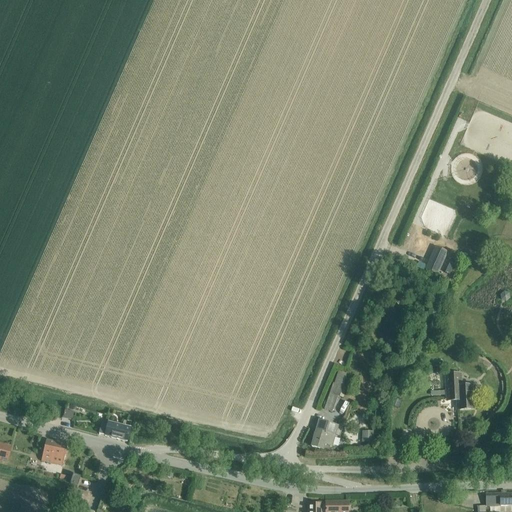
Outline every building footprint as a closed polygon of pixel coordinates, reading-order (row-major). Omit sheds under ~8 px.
[(435,248),(425,269),(436,275),(446,253),(435,248)] [(332,412),(337,397),(343,399),(347,386),(344,385),(347,374),(338,371),(334,383),(333,383),(330,394),(329,394),(324,410),(332,412)] [(462,374),(445,375),(446,402),(456,402),(456,412),(460,411),(475,411),(475,402),(475,385),(462,386),(462,374)] [(65,411),(63,419),(72,421),(74,413),(65,411)] [(102,426),(100,435),(105,436),(127,442),(130,429),(109,423),(103,422),(102,426)] [(312,447),(323,451),(325,445),(332,448),(338,427),(319,422),(312,447)] [(46,441),(43,458),(42,462),(63,467),(68,444),(56,441),(55,443),(46,441)] [(0,443),(0,461),(8,463),(12,446),(0,443)] [(71,483),(71,484),(78,486),(81,477),(73,475),(72,478),(71,483)] [(511,493),(486,495),(486,507),(499,507),(500,507),(511,506),(511,493)] [(309,511),(347,511),(348,503),(327,503),(327,505),(323,505),(323,504),(309,504),(309,511)]
